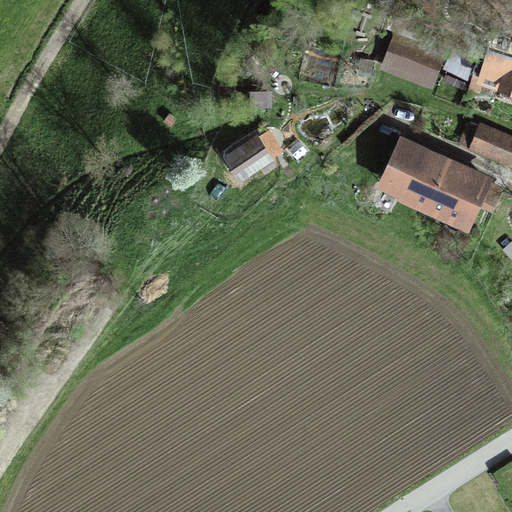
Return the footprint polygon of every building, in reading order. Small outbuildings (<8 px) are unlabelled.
[(388,62),(429,78),(437,56),(397,41),(388,62)] [(511,55),(491,49),(481,76),(511,86),(511,55)] [(475,145),(511,161),(511,159),(511,141),(481,128),(469,124),(461,142),(473,148),(475,145)] [(239,179),(271,158),(257,137),(226,157),(239,179)] [(465,224),(486,179),(403,141),(386,177),(414,190),(411,196),(443,211),(441,213),(465,224)]
